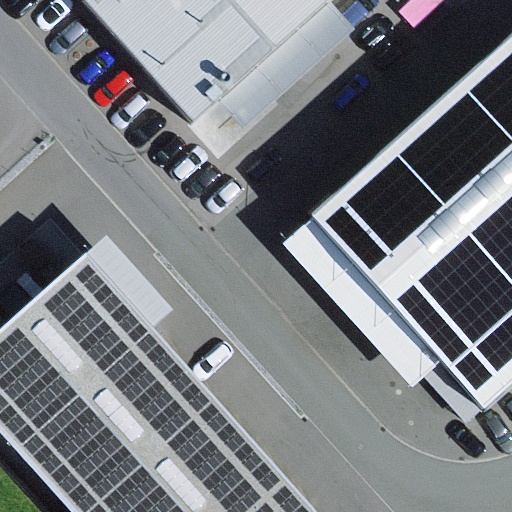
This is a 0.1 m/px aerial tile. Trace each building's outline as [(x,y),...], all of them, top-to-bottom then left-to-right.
[(71,0),(188,128),(215,104),(324,6),(330,0),(71,0)] [(352,36),(324,6),(215,104),(243,134),(352,36)] [(511,32),(299,225),(303,228),(431,373),(476,421),(511,388),(511,32)] [(431,373),(303,228),(278,250),(406,395),(431,373)] [(301,511),(79,265),(0,335),(0,441),(63,511),(301,511)]
